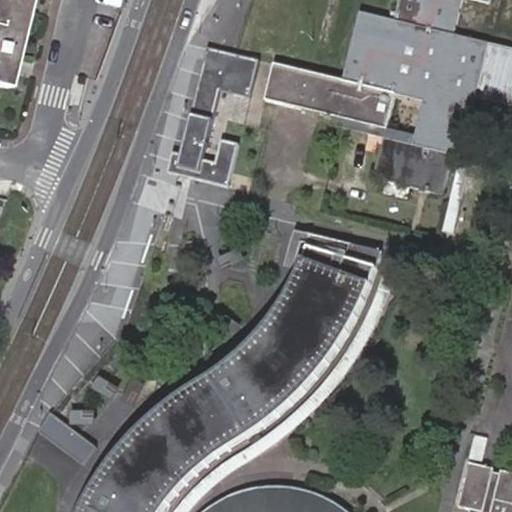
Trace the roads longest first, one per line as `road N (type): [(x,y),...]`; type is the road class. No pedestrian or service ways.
road 1 (tertiary): [(0,455),(98,261),(193,0)]
road 2 (tertiary): [(142,0),(68,181)]
road 3 (residential): [(33,172),(76,0)]
road 4 (tertiary): [(68,181),(0,337)]
